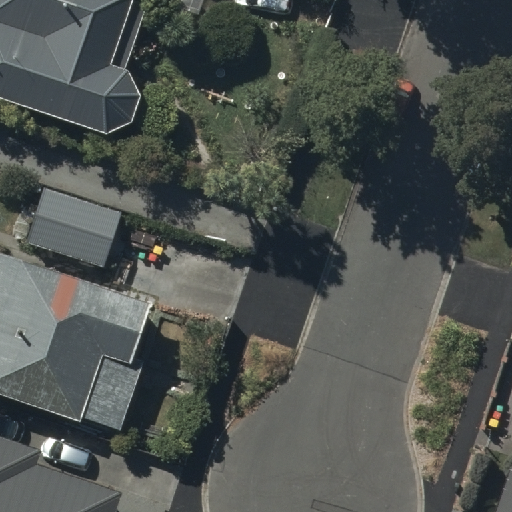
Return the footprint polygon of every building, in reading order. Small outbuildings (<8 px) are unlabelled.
[(124,85),(122,84),(150,9),(126,0),(123,0),(120,9),(96,0),(0,0),(0,112),(105,150),(107,149),(110,149),(112,148),(115,148),(117,147),(120,146),(122,144),(124,143),(126,141),(128,139),(130,138),(131,136),(133,134),(134,131),(135,129),(136,127),(137,124),(138,122),(138,119),(138,117),(138,114),(138,111),(138,109),(138,106),(137,104),(136,101),(135,99),(134,97),(133,94),(131,92),(130,90),(128,89),(126,87),(124,85)] [(42,194),(23,253),(101,278),(120,219),(42,194)] [(0,405),(77,434),(80,426),(120,441),(144,377),(128,371),(147,318),(0,264),(0,405)] [(0,511),(113,511),(117,500),(37,473),(40,462),(0,448),(0,511)] [(511,511),(511,485),(502,511),(511,511)]
